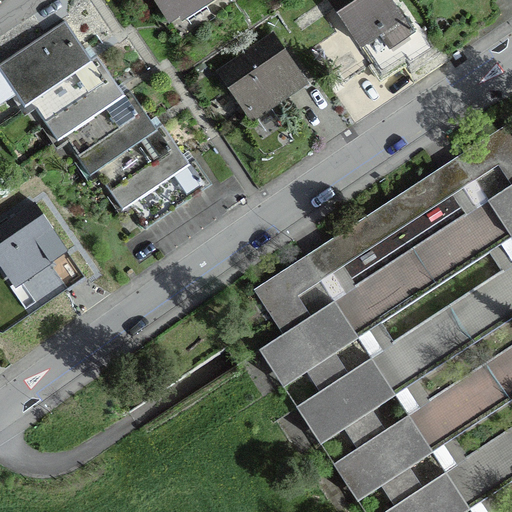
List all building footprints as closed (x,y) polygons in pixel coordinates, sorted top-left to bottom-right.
[(198,0),(200,3),(205,0),(155,0),(167,18),(196,0),(198,0)] [(327,0),(326,1),(358,47),(378,34),(388,49),(413,33),(397,9),(394,12),(385,0),(327,0)] [(490,3),(494,0),(473,0),(472,1),(479,11),(466,19),(474,31),(498,15),(490,3)] [(123,211),(130,207),(146,230),(178,209),(213,185),(195,160),(189,164),(185,158),(163,126),(157,130),(151,122),(130,91),(124,96),(115,83),(98,57),(92,61),(84,49),(65,22),(0,66),(0,69),(26,108),(32,103),(58,142),(65,138),(91,177),(97,172),(123,211)] [(266,95),(273,105),(302,85),(270,39),(241,59),(243,61),(221,77),(244,111),(266,95)] [(391,52),(368,67),(380,84),(402,68),(391,52)] [(511,130),(508,125),(457,158),(471,180),(495,165),(509,187),(485,202),(510,239),(511,237),(511,130)] [(33,207),(32,207),(0,229),(0,258),(15,280),(44,260),(47,264),(64,252),(33,207)] [(464,216),(353,289),(377,326),(488,253),(464,216)] [(293,296),(317,280),(303,259),(252,292),(281,336),(257,352),(281,389),(305,373),(318,393),(294,409),(318,446),(342,430),(355,450),(332,466),(356,503),(379,487),(393,507),(385,511),(466,511),(468,511),(444,474),(420,489),(407,469),(431,454),(407,417),(383,432),(369,412),(393,397),(369,360),(345,375),(332,355),(356,339),(332,303),(308,318),(293,296)] [(511,289),(501,273),(390,346),(414,383),(511,318),(511,289)] [(22,300),(14,305),(19,313),(27,308),(22,300)] [(511,347),(428,403),(452,440),(511,400),(511,347)] [(511,429),(465,460),(489,497),(511,481),(511,429)]
